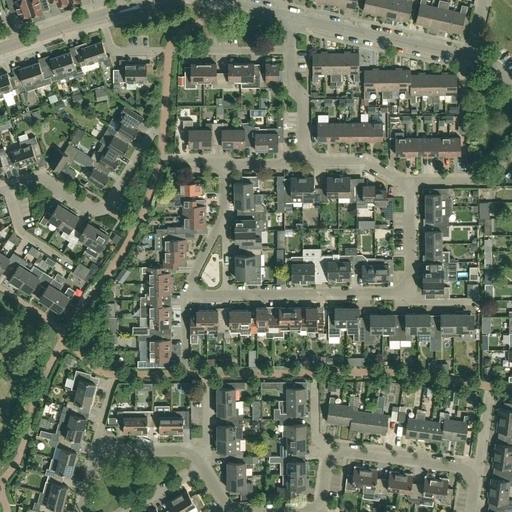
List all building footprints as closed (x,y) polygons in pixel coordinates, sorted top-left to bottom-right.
[(31,17),(25,0),(5,0),(9,10),(16,8),(19,19),(30,15),(31,17)] [(25,0),(31,17),(42,13),(39,2),(43,0),(25,0)] [(344,0),(343,7),(355,9),(356,0),(344,0)] [(364,0),(362,11),(374,13),(376,0),(364,0)] [(376,0),(374,13),(385,16),(388,0),(376,0)] [(388,0),(385,16),(396,19),(400,0),(388,0)] [(406,0),(400,0),(396,19),(408,21),(412,0),(406,0),(407,0),(406,0)] [(427,25),(431,6),(425,4),(425,0),(420,0),(415,23),(427,25)] [(431,6),(427,25),(438,28),(444,0),(441,0),(438,0),(437,7),(431,6)] [(438,28),(449,31),(453,11),(447,9),(449,2),(444,0),(438,28)] [(453,11),(449,31),(460,33),(467,6),(461,4),(460,12),(453,11)] [(101,40),(91,44),(97,61),(102,59),(104,64),(108,66),(112,64),(110,56),(107,57),(101,40)] [(97,61),(91,44),(81,47),(83,53),(77,55),(81,66),(97,61)] [(81,66),(77,55),(72,56),(70,51),(60,55),(67,76),(68,76),(69,80),(84,75),(82,71),(81,66)] [(324,74),(324,53),(312,53),(312,82),(318,81),(318,74),(324,74)] [(335,53),(324,53),(324,74),(330,73),(331,81),(336,81),(335,53)] [(347,53),(335,53),(336,81),(341,81),(341,73),(347,73),(347,53)] [(347,53),(347,73),(353,73),(354,81),(359,81),(359,74),(359,53),(347,53)] [(51,63),(46,65),(52,83),(52,82),(51,81),(57,79),(57,80),(67,76),(60,55),(49,58),(51,63)] [(38,62),(28,65),(36,88),(52,83),(46,65),(40,67),(38,62)] [(204,82),(204,63),(191,64),(191,73),(185,73),(185,88),(196,88),(196,82),(204,82)] [(216,63),(204,63),(204,82),(212,82),(212,88),(222,88),(222,72),(216,73),(216,63)] [(228,72),(222,72),(222,88),(233,88),(233,82),(241,82),(241,63),(228,63),(228,72)] [(260,87),(260,72),(254,72),(254,63),(241,63),(241,82),(241,87),(249,87),(260,87)] [(283,69),(279,69),(279,63),(266,63),(266,72),(260,72),(260,87),(271,87),(271,81),(283,81),(283,69)] [(113,82),(127,82),(127,89),(136,89),(136,82),(135,64),(125,64),(125,69),(113,69),(113,82)] [(146,64),(135,64),(136,82),(152,82),(152,78),(152,69),(146,69),(146,64)] [(36,88),(28,65),(18,69),(20,74),(14,76),(18,87),(24,103),(27,101),(28,90),(36,88)] [(369,90),(376,90),(375,70),(364,70),(364,74),(364,81),(364,98),(365,98),(370,98),(369,90)] [(375,70),(376,90),(382,90),(382,98),(387,98),(387,70),(375,70)] [(392,90),(399,90),(399,70),(387,70),(387,98),(393,98),(392,90)] [(399,70),(399,90),(405,90),(405,98),(410,98),(410,74),(410,70),(399,70)] [(0,85),(2,93),(18,87),(14,76),(9,78),(7,72),(0,74),(0,85)] [(416,95),(422,95),(422,74),(410,74),(410,98),(410,103),(416,103),(416,95)] [(433,74),(422,74),(422,95),(428,95),(428,102),(433,102),(433,74)] [(433,74),(433,102),(439,102),(439,95),(445,94),(445,74),(433,74)] [(445,74),(445,94),(451,94),(451,102),(457,102),(456,74),(445,74)] [(87,85),(78,88),(77,86),(72,88),(74,94),(89,89),(87,85)] [(112,127),(132,139),(138,129),(137,128),(140,123),(144,117),(125,106),(116,120),(112,118),(108,124),(112,127)] [(39,110),(32,112),(34,120),(41,118),(39,110)] [(188,147),(200,146),(200,129),(193,129),(193,120),(183,120),(183,134),(188,134),(188,147)] [(339,122),(328,123),(328,142),(333,142),(333,139),(339,139),(339,122)] [(350,122),(339,122),(339,139),(345,139),(346,142),(350,142),(350,122)] [(350,122),(350,142),(354,142),(354,139),(360,139),(361,122),(350,122)] [(372,122),(361,122),(360,139),(367,139),(367,142),(372,142),(372,122)] [(383,139),(383,122),(372,122),(372,142),(376,142),(376,139),(383,139)] [(212,134),(217,134),(216,123),(205,123),(205,129),(200,129),(200,146),(212,146),(212,134)] [(216,123),(217,134),(222,134),(222,146),(224,146),(224,148),(225,149),(230,149),(232,148),(232,146),(233,146),(233,129),(228,129),(228,123),(216,123)] [(240,129),(233,129),(233,146),(245,146),(245,134),(250,134),(250,127),(250,123),(240,123),(240,129)] [(328,142),(328,123),(317,123),(317,139),(324,139),(324,142),(328,142)] [(266,133),(267,150),(278,150),(278,138),(283,138),(283,126),(278,126),(278,132),(266,133)] [(102,143),(122,155),(128,145),(124,142),(127,137),(131,140),(132,139),(112,127),(106,136),(111,139),(107,146),(102,143)] [(250,127),(250,134),(250,138),(255,138),(255,150),(267,150),(266,133),(266,128),(259,128),(259,127),(250,127)] [(19,142),(21,147),(27,164),(37,161),(35,156),(41,154),(35,137),(19,142)] [(395,138),(395,149),(395,154),(402,154),(402,157),(406,157),(406,137),(395,138)] [(417,137),(406,137),(406,157),(411,157),(411,154),(417,154),(417,137)] [(428,137),(417,137),(417,154),(423,154),(423,157),(428,157),(428,137)] [(438,137),(428,137),(428,157),(432,157),(432,154),(439,154),(438,137)] [(445,157),(449,157),(449,137),(438,137),(439,154),(445,154),(445,157)] [(460,137),(449,137),(449,157),(454,157),(454,154),(460,154),(460,137)] [(122,155),(102,143),(97,152),(95,151),(91,158),(92,158),(92,159),(112,171),(118,161),(118,160),(121,155),(122,155)] [(79,150),(68,144),(63,152),(56,148),(51,156),(53,157),(48,164),(59,171),(66,159),(71,162),(73,160),(78,151),(79,150)] [(9,165),(5,152),(3,147),(0,148),(0,173),(5,171),(4,166),(9,165)] [(16,168),(27,164),(21,147),(5,152),(9,165),(15,163),(16,168)] [(78,151),(73,160),(86,168),(92,159),(78,151)] [(112,171),(92,159),(86,168),(91,171),(87,178),(94,182),(93,184),(101,189),(109,176),(104,174),(107,168),(112,171)] [(302,202),(302,175),(297,175),(297,177),(290,177),(291,189),(284,189),(284,202),(302,202)] [(302,202),(313,202),(320,202),(320,188),(314,189),(314,177),(307,177),(307,175),(302,175),(302,202)] [(338,196),(338,175),(333,175),(333,177),(326,177),(327,188),(320,188),(320,202),(327,202),(327,196),(338,196)] [(343,175),(338,175),(338,196),(349,196),(349,202),(356,202),(356,191),(356,188),(350,188),(350,177),(343,177),(343,175)] [(234,182),(234,194),(252,194),(252,187),(259,187),(259,176),(247,176),(247,182),(234,182)] [(173,193),(173,200),(191,199),(191,193),(201,193),(201,182),(178,183),(179,193),(173,193)] [(356,191),(356,202),(356,207),(367,207),(367,201),(374,200),(374,189),(375,189),(374,185),(362,185),(362,191),(356,191)] [(426,207),(451,207),(451,200),(450,198),(448,198),(448,188),(433,188),(433,194),(425,194),(426,207)] [(382,211),(385,211),(385,219),(392,219),(392,212),(392,197),(386,197),(386,189),(375,189),(374,189),(374,200),(374,204),(382,204),(382,211)] [(247,212),(248,212),(266,212),(266,206),(261,201),(257,201),(257,194),(252,194),(234,194),(235,206),(247,206),(247,212)] [(191,199),(173,200),(173,206),(183,206),(183,216),(205,216),(205,205),(196,205),(196,199),(191,199)] [(489,202),(479,202),(480,218),(490,218),(489,202)] [(58,226),(68,210),(67,210),(68,208),(60,203),(59,205),(58,204),(51,215),(46,212),(40,222),(44,225),(48,219),(58,226)] [(434,220),(434,225),(448,225),(448,215),(451,212),(451,207),(426,207),(426,220),(434,220)] [(68,210),(58,226),(64,229),(60,235),(70,241),(76,230),(71,227),(78,217),(76,216),(77,214),(70,209),(69,211),(68,210)] [(266,219),(266,212),(248,212),(249,219),(235,219),(235,230),(261,230),(261,219),(266,219)] [(205,227),(205,216),(183,216),(183,227),(175,227),(175,233),(176,233),(186,233),(196,233),(196,227),(205,227)] [(70,241),(67,245),(72,248),(78,238),(88,244),(98,229),(88,223),(81,233),(76,230),(70,241)] [(449,236),(448,225),(434,225),(434,231),(426,231),(426,236),(425,236),(424,237),(424,244),(441,243),(441,236),(449,236)] [(85,250),(90,254),(95,257),(108,235),(106,234),(108,233),(100,228),(99,229),(98,229),(88,244),(85,250)] [(239,248),(248,248),(249,248),(261,248),(261,230),(235,230),(235,242),(239,242),(239,248)] [(186,233),(176,233),(175,233),(168,233),(164,233),(164,239),(163,239),(163,250),(186,250),(186,248),(187,248),(188,247),(188,244),(187,243),(186,243),(186,239),(186,233)] [(434,262),(437,262),(449,262),(449,251),(441,251),(441,243),(424,244),(424,250),(425,251),(426,251),(426,257),(434,256),(434,262)] [(32,246),(28,252),(37,258),(41,252),(32,246)] [(351,268),(354,268),(354,255),(354,247),(345,247),(345,255),(345,261),(339,261),(339,282),(344,282),(344,280),(351,280),(351,268)] [(369,283),(375,283),(375,264),(375,258),(366,258),(362,255),(357,255),(357,247),(354,247),(354,255),(354,268),(357,268),(357,272),(362,272),(362,280),(368,280),(368,281),(369,283)] [(261,248),(249,248),(248,248),(248,254),(235,255),(235,266),(255,266),(261,266),(261,248)] [(186,260),(186,250),(163,250),(163,260),(164,260),(164,266),(180,266),(180,260),(186,260)] [(0,273),(6,263),(11,266),(18,256),(13,253),(9,259),(0,252),(0,273)] [(321,255),(321,257),(321,269),(327,269),(327,280),(334,280),(334,282),(339,282),(339,261),(338,261),(339,254),(333,254),(332,255),(321,255)] [(18,286),(19,286),(30,269),(24,266),(27,261),(18,256),(11,266),(16,269),(9,280),(11,281),(9,283),(17,288),(18,286)] [(298,284),(303,284),(303,256),(291,256),(291,257),(285,257),(285,271),(291,271),(291,282),(298,282),(298,284)] [(303,256),(303,284),(308,284),(308,282),(315,282),(315,271),(321,271),(321,269),(321,257),(315,257),(315,256),(303,256)] [(375,258),(375,264),(375,283),(381,283),(383,281),(383,280),(388,280),(388,272),(393,272),(393,271),(393,259),(383,259),(383,258),(375,258)] [(79,262),(76,268),(86,274),(92,278),(93,276),(99,267),(92,263),(89,268),(79,262)] [(456,262),(449,262),(437,262),(437,269),(423,269),(423,271),(421,272),(421,278),(423,279),(423,280),(443,280),(449,280),(449,267),(456,267),(456,262)] [(33,265),(30,269),(19,286),(29,293),(36,282),(41,285),(48,275),(33,265)] [(147,273),(147,283),(172,283),(172,277),(170,277),(170,272),(164,272),(164,266),(139,267),(139,271),(142,271),(142,273),(147,273)] [(261,266),(255,266),(235,266),(235,278),(248,278),(248,284),(261,284),(261,272),(261,266)] [(86,274),(76,268),(72,273),(83,279),(89,283),(92,278),(86,274)] [(57,273),(55,277),(63,282),(66,278),(57,273)] [(119,273),(115,278),(116,279),(122,283),(126,278),(119,274),(119,273)] [(49,305),(59,290),(63,284),(48,275),(41,285),(46,288),(39,299),(49,305)] [(443,280),(423,280),(423,291),(437,291),(437,298),(449,298),(449,287),(443,287),(443,280)] [(172,283),(147,283),(147,293),(144,293),(144,297),(140,297),(160,297),(160,294),(170,294),(170,289),(172,289),(172,283)] [(59,290),(49,305),(59,312),(69,297),(70,298),(74,292),(74,290),(71,288),(68,289),(65,294),(59,290)] [(160,306),(160,297),(140,297),(141,317),(148,317),(170,317),(170,306),(160,306)] [(353,340),(359,340),(364,340),(364,321),(359,321),(359,307),(356,307),(356,306),(356,305),(349,305),(348,306),(348,307),(347,307),(347,325),(347,333),(353,333),(353,340)] [(340,325),(347,325),(347,307),(335,307),(335,321),(328,321),(328,336),(340,336),(340,325)] [(273,336),(273,315),(267,315),(267,308),(256,308),(256,317),(256,325),(257,325),(257,332),(266,332),(266,337),(273,337),(273,336)] [(283,336),(283,330),(290,330),(290,308),(279,308),(279,314),(273,315),(273,336),(283,336)] [(290,330),(306,329),(306,314),(300,314),(300,308),(290,308),(290,330)] [(306,308),(306,314),(306,329),(306,332),(323,332),(323,314),(317,314),(317,308),(306,308)] [(196,311),(196,313),(190,313),(191,332),(207,332),(207,310),(196,311)] [(207,332),(224,332),(223,317),(217,317),(217,310),(207,310),(207,332)] [(223,317),(224,332),(240,332),(240,334),(240,310),(229,310),(229,317),(223,317)] [(250,332),(257,332),(257,325),(256,325),(256,317),(250,317),(250,310),(240,310),(240,334),(250,334),(250,332)] [(455,313),(453,313),(453,331),(453,335),(461,335),(461,339),(473,339),(473,314),(466,314),(466,313),(464,313),(464,312),(463,311),(456,311),(455,312),(455,313)] [(435,350),(435,340),(435,327),(429,327),(429,313),(417,314),(417,332),(417,340),(430,340),(430,350),(435,350)] [(453,331),(453,313),(440,313),(441,327),(435,327),(435,340),(435,350),(441,350),(441,336),(453,336),(453,335),(453,331)] [(375,332),(382,332),(382,314),(370,314),(370,327),(364,327),(364,321),(364,340),(365,344),(372,344),(375,339),(375,332)] [(382,314),(382,332),(389,332),(389,340),(400,340),(400,327),(394,327),(394,314),(382,314)] [(411,332),(417,332),(417,314),(405,314),(405,327),(400,327),(400,340),(411,340),(411,332)] [(138,334),(149,333),(161,333),(161,327),(170,327),(170,317),(148,317),(148,326),(133,327),(133,334),(138,334)] [(148,350),(171,350),(171,339),(161,339),(161,333),(149,333),(138,334),(138,340),(148,340),(148,350)] [(171,361),(171,350),(148,350),(148,361),(138,361),(138,367),(161,367),(161,361),(171,361)] [(436,364),(436,371),(449,373),(448,364),(436,364)] [(76,390),(92,395),(93,394),(94,394),(97,385),(95,385),(95,383),(89,381),(91,374),(76,370),(73,380),(67,378),(65,385),(71,387),(71,389),(76,390)] [(287,400),(305,400),(305,399),(307,399),(307,389),(305,389),(305,387),(292,387),(292,381),(279,382),(279,387),(280,387),(285,393),(287,393),(287,400)] [(217,401),(235,401),(235,388),(244,388),(244,382),(229,382),(230,388),(217,388),(217,401)] [(66,406),(78,409),(80,404),(89,406),(90,404),(92,405),(94,396),(92,395),(76,390),(73,401),(68,400),(66,406)] [(341,404),(338,423),(350,425),(353,404),(354,404),(355,394),(350,394),(349,399),(348,406),(341,404)] [(338,423),(341,404),(334,403),(334,397),(330,396),(326,421),(338,423)] [(280,408),(280,419),(292,419),(292,413),(305,413),(305,400),(287,400),(287,408),(280,408)] [(235,401),(217,401),(217,402),(214,402),(215,412),(217,412),(217,414),(230,414),(230,419),(242,419),(242,414),(239,414),(239,407),(235,407),(235,401)] [(77,415),(78,409),(66,406),(59,404),(58,410),(70,413),(67,425),(83,429),(86,418),(77,415)] [(350,425),(350,429),(362,430),(364,412),(357,411),(358,404),(354,404),(353,404),(350,425)] [(362,430),(373,432),(377,407),(372,406),(372,413),(364,412),(362,430)] [(377,407),(373,432),(386,434),(388,415),(381,414),(381,408),(377,407)] [(511,409),(499,408),(497,419),(511,421),(511,409)] [(135,416),(135,433),(137,433),(137,435),(147,435),(147,423),(153,423),(153,410),(135,411),(135,416)] [(153,410),(153,423),(159,423),(159,435),(169,435),(169,433),(171,433),(171,416),(171,410),(153,410)] [(189,423),(189,410),(171,410),(171,416),(171,433),(183,433),(183,423),(189,423)] [(135,411),(123,411),(117,411),(117,423),(123,423),(123,433),(135,433),(135,416),(135,411)] [(406,412),(399,411),(397,421),(404,422),(406,412)] [(417,438),(420,413),(416,412),(415,419),(407,418),(405,436),(417,438)] [(441,437),(442,437),(453,439),(456,420),(448,419),(449,413),(444,412),(444,416),(441,437)] [(417,438),(429,440),(431,421),(424,420),(425,414),(420,413),(417,438)] [(456,420),(453,439),(465,440),(469,416),(464,415),(463,421),(456,420)] [(444,416),(440,416),(439,422),(431,421),(429,440),(441,441),(442,437),(441,437),(444,416)] [(242,419),(230,419),(230,425),(217,425),(217,427),(215,427),(215,437),(217,437),(217,438),(235,438),(235,431),(242,431),(242,425),(242,419)] [(292,424),(292,419),(280,419),(280,425),(278,425),(278,429),(280,431),(287,431),(287,437),(305,437),(305,424),(292,424)] [(511,421),(497,419),(496,431),(511,433),(510,439),(511,439),(511,421)] [(51,439),(69,444),(71,438),(80,440),(81,439),(83,439),(85,430),(83,430),(83,429),(67,425),(64,424),(59,422),(56,433),(53,432),(53,433),(41,430),(40,436),(51,439)] [(280,445),(280,456),(292,456),(292,450),(305,450),(305,437),(287,437),(287,445),(280,445)] [(242,456),(242,451),(240,451),(240,438),(235,438),(217,438),(217,451),(230,451),(230,457),(240,457),(240,456),(242,456)] [(61,448),(58,459),(74,464),(77,452),(68,450),(69,444),(51,439),(49,445),(61,448)] [(493,448),(492,454),(511,457),(511,439),(510,439),(509,445),(495,443),(495,448),(493,448)] [(511,457),(492,454),(491,461),(493,461),(492,466),(506,468),(505,474),(511,474),(511,457)] [(227,475),(245,475),(245,468),(252,468),(252,456),(242,456),(240,456),(240,457),(240,462),(227,462),(227,475)] [(293,461),(292,456),(280,456),(280,463),(284,467),(287,467),(287,474),(283,474),(305,474),(305,471),(307,471),(307,461),(293,461)] [(48,475),(60,478),(63,479),(64,473),(71,475),(74,464),(58,459),(52,457),(49,469),(47,468),(45,474),(48,475)] [(357,485),(363,486),(365,472),(366,469),(364,469),(364,467),(354,466),(353,477),(347,477),(345,489),(351,490),(354,490),(356,489),(357,485)] [(380,497),(382,479),(376,478),(378,469),(368,467),(368,469),(366,469),(363,486),(363,491),(374,493),(374,497),(380,497)] [(385,498),(386,495),(387,489),(399,491),(401,474),(399,474),(399,471),(390,470),(388,480),(382,479),(380,497),(385,498)] [(401,474),(399,491),(410,492),(409,498),(411,498),(410,502),(415,503),(417,486),(411,486),(413,474),(403,472),(403,474),(401,474)] [(305,477),(305,474),(283,474),(283,487),(278,487),(278,495),(300,495),(300,487),(308,487),(308,477),(305,477)] [(511,485),(511,474),(505,474),(505,480),(491,478),(490,484),(489,483),(488,490),(509,492),(510,485),(511,485)] [(58,484),(60,478),(48,475),(45,487),(50,488),(49,494),(65,498),(68,487),(58,484)] [(245,483),(245,475),(227,475),(227,488),(240,488),(240,494),(253,493),(253,488),(252,483),(245,483)] [(434,495),(436,479),(434,479),(435,477),(425,475),(423,487),(417,486),(415,503),(420,503),(420,499),(433,501),(434,495)] [(441,502),(445,503),(451,503),(453,491),(447,490),(448,479),(439,477),(438,479),(436,479),(434,495),(441,496),(441,502)] [(176,496),(185,511),(195,505),(198,510),(203,506),(197,496),(191,499),(186,490),(176,496)] [(509,492),(488,490),(487,496),(489,496),(488,501),(502,503),(501,509),(511,510),(511,500),(508,500),(509,492)] [(39,510),(48,511),(51,511),(52,507),(62,509),(65,498),(49,494),(40,491),(37,502),(34,502),(32,509),(39,510)] [(169,511),(182,511),(185,511),(176,496),(166,502),(171,511),(169,511)]
